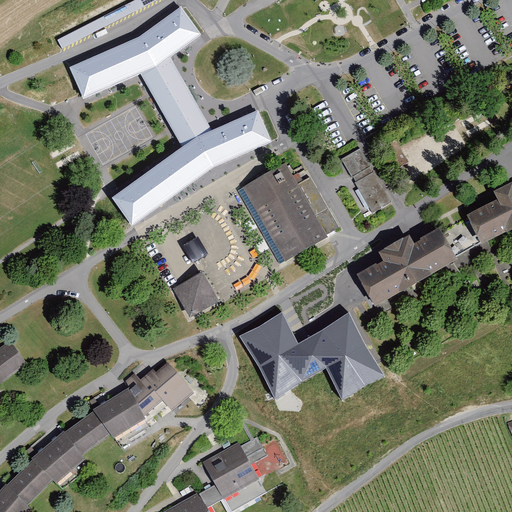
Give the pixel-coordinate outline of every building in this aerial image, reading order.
[(138,0),(58,37),(62,45),(161,0),(138,0)] [(297,0),(284,7),(310,52),(391,8),(386,0),(297,0)] [(186,153),(115,203),(132,227),(203,176),(205,179),(228,167),(228,164),(273,144),(261,117),(215,137),(214,135),(212,136),(172,63),(174,61),(173,59),(202,38),(184,14),(155,36),(154,33),(130,47),(131,48),(75,73),(87,100),(143,75),(145,79),(146,78),(187,150),(185,151),(186,153)] [(363,150),(343,161),(374,217),(394,205),(363,150)] [(290,165),(238,192),(279,267),(329,240),(328,237),(340,231),(312,179),(301,185),(290,165)] [(499,204),(469,218),(481,245),(511,230),(511,184),(494,194),(499,204)] [(383,263),(358,277),(374,306),(456,261),(440,231),(415,245),(410,236),(378,254),(383,263)] [(207,275),(178,292),(195,322),(225,305),(207,275)] [(274,330),(256,340),(273,370),(278,367),(279,368),(274,371),(284,388),(296,381),(307,400),(359,370),(348,352),(358,346),(348,329),(344,331),(343,330),(351,325),(333,295),(316,305),(313,299),(270,324),(274,330)] [(0,396),(5,393),(1,389),(29,365),(11,343),(0,351),(0,396)] [(0,511),(34,511),(31,509),(56,484),(61,489),(89,463),(86,459),(114,439),(118,444),(151,424),(168,409),(175,416),(196,396),(171,367),(159,377),(156,373),(145,383),(138,375),(127,385),(131,391),(95,413),(66,434),(34,463),(10,488),(9,485),(0,495),(0,511)] [(391,392),(369,404),(380,424),(402,411),(391,392)] [(349,416),(324,430),(337,451),(361,437),(349,416)] [(209,511),(209,510),(261,482),(251,465),(267,457),(258,441),(243,450),(240,446),(206,464),(219,487),(202,496),(200,493),(165,511),(209,511)]
